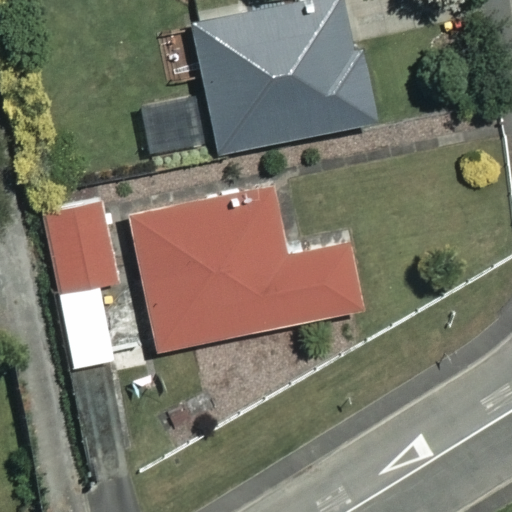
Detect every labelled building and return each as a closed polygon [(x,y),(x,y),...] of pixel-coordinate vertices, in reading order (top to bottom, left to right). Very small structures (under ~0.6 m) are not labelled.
[(380,126),(354,0),(303,0),(199,22),(227,158),(380,126)] [(204,107),(149,110),(151,150),(206,147),(204,107)] [(125,214),(152,352),(367,311),(354,244),(291,256),(278,185),(125,214)] [(103,285),(125,282),(110,205),(47,217),(62,292),(103,285)] [(76,370),(112,360),(118,359),(103,285),(62,292),(76,370)] [(112,360),(76,370),(97,480),(133,473),(112,360)]
